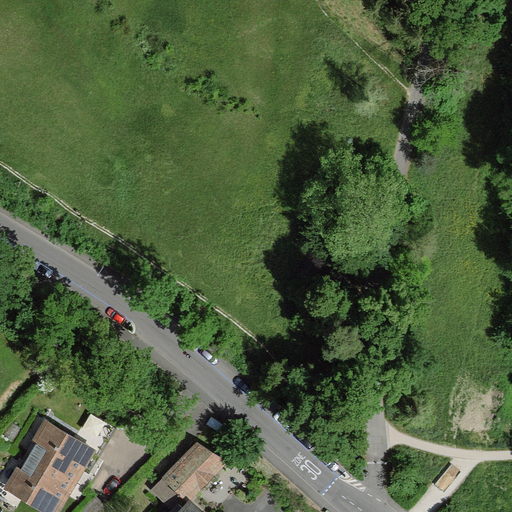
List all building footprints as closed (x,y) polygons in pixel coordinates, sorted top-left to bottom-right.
[(92,413),(84,425),(110,441),(117,428),(92,413)] [(223,424),(212,416),(207,424),(218,431),(223,424)] [(51,423),(31,456),(72,480),(79,466),(91,473),(102,453),(77,438),(51,423)] [(84,425),(77,438),(102,453),(110,441),(84,425)] [(224,457),(201,444),(167,479),(182,492),(187,497),(224,457)] [(31,456),(13,488),(53,511),(72,480),(31,456)] [(171,503),(182,492),(167,479),(156,489),(171,503)] [(99,511),(105,506),(96,496),(79,511),(99,511)] [(201,511),(193,503),(184,511),(201,511)]
